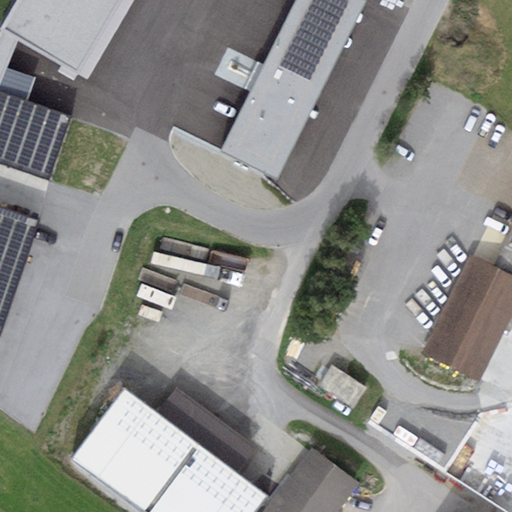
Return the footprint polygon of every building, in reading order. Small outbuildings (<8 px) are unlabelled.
[(72,115),(0,90),(0,162),(50,180),(72,115)] [(0,335),(40,219),(0,204),(0,335)] [(511,231),(496,264),(511,271),(511,231)] [(511,278),(472,258),(426,350),(478,376),(511,308),(511,278)] [(365,386),(332,365),(320,384),(352,405),(365,386)] [(159,413),(125,387),(70,458),(141,511),(254,511),(268,495),(235,470),(159,413)] [(178,389),(159,413),(235,470),(254,446),(178,389)] [(331,511),(354,482),(313,452),(267,511),(331,511)]
